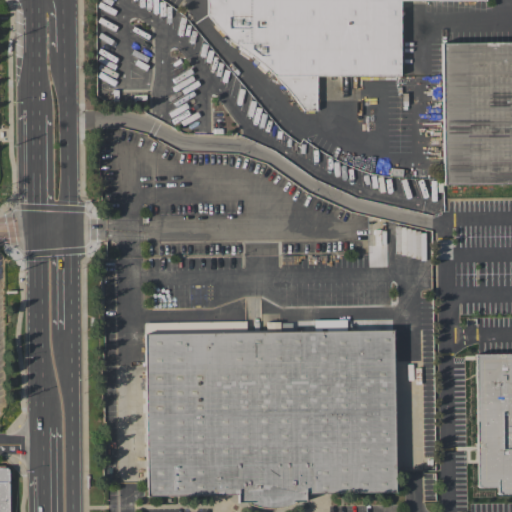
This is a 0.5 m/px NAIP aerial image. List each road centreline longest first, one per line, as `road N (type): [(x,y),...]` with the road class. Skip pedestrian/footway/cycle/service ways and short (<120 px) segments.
road 1 (secondary): [(66,235),(65,0)]
road 2 (secondary): [(39,235),(42,428)]
road 3 (secondary): [(72,511),(68,332)]
road 4 (secondary): [(35,111),(39,235)]
